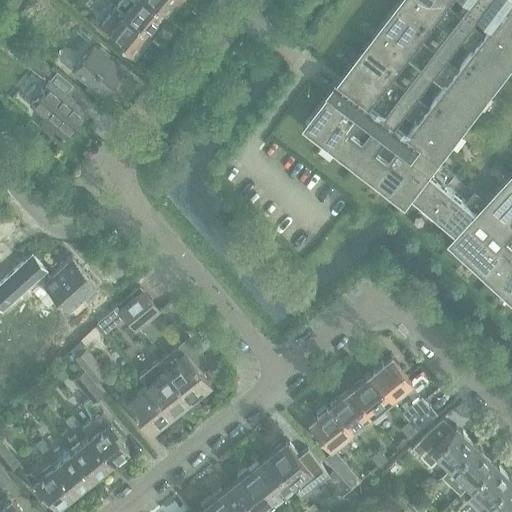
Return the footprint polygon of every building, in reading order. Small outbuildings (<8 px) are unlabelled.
[(167,13),(150,0),(120,0),(117,5),(151,33),(167,13)] [(177,0),(150,0),(167,13),(177,0)] [(511,0),(403,0),(399,6),(326,101),(323,105),(307,125),(399,196),(403,199),(408,194),(458,235),(453,240),(511,294),(511,0)] [(134,54),(151,33),(117,5),(100,26),(111,35),(109,38),(118,45),(120,43),(134,54)] [(77,51),(86,40),(79,34),(69,45),(77,51)] [(16,39),(8,49),(42,77),(50,67),(16,39)] [(84,87),(97,98),(119,71),(91,48),(74,69),(88,81),(84,87)] [(56,130),(65,138),(86,112),(49,82),(30,104),(45,116),(38,125),(51,136),(56,130)] [(31,254),(0,281),(0,306),(2,309),(30,283),(37,277),(46,269),(31,254)] [(42,281),(37,277),(30,283),(41,296),(49,289),(68,311),(98,284),(72,254),(42,281)] [(127,321),(152,300),(144,290),(120,309),(117,305),(98,324),(105,332),(124,317),(127,321)] [(152,300),(127,321),(135,331),(160,311),(152,300)] [(210,382),(196,364),(206,356),(189,335),(158,359),(166,369),(190,399),(210,382)] [(203,352),(213,344),(208,338),(198,346),(203,352)] [(95,380),(106,372),(80,341),(71,350),(75,356),(85,368),(95,380)] [(370,372),(390,397),(397,405),(409,395),(403,387),(411,380),(391,355),(370,372)] [(190,399),(166,369),(158,359),(139,375),(143,381),(146,384),(170,414),(190,399)] [(94,382),(95,380),(85,368),(74,377),(91,397),(84,402),(92,417),(97,424),(87,433),(98,446),(100,445),(113,461),(128,448),(121,438),(124,435),(103,409),(102,410),(94,401),(103,393),(94,382)] [(370,414),(390,397),(370,372),(350,388),(370,414)] [(170,414),(146,384),(143,381),(136,386),(139,390),(126,401),(150,431),(170,414)] [(350,430),(370,414),(350,388),(329,404),(350,430)] [(330,446),(350,430),(329,404),(309,420),(330,446)] [(409,420),(417,430),(438,414),(430,404),(409,420)] [(74,428),(80,423),(72,414),(66,418),(74,428)] [(408,437),(417,430),(409,420),(400,426),(408,437)] [(449,467),(473,442),(456,425),(435,446),(431,442),(418,455),(430,466),(439,457),(449,467)] [(93,477),(113,461),(100,445),(98,446),(87,433),(69,447),(93,477)] [(0,438),(0,459),(8,470),(19,462),(0,438)] [(42,438),(35,443),(43,453),(50,448),(42,438)] [(308,447),(298,455),(295,451),(297,450),(289,441),(288,442),(285,439),(267,454),(293,487),(301,496),(324,477),(339,496),(351,487),(333,468),(328,472),(308,447)] [(467,484),(491,459),(473,442),(449,467),(467,484)] [(73,493),(93,477),(69,447),(50,462),(61,476),(60,477),(73,493)] [(387,458),(379,448),(371,455),(378,465),(387,458)] [(324,457),(333,468),(351,487),(361,479),(334,449),(324,457)] [(285,493),(293,487),(267,454),(259,460),(257,457),(246,466),(274,500),(284,492),(285,493)] [(486,503),(510,477),(491,459),(467,484),(475,492),(468,499),(479,510),(486,503)] [(57,506),(73,493),(60,477),(61,476),(50,462),(40,470),(35,464),(25,473),(46,499),(49,496),(57,506)] [(0,485),(9,478),(0,466),(0,485)] [(265,508),(274,500),(246,466),(237,473),(239,476),(231,482),(254,511),(261,511),(266,509),(265,508)] [(511,511),(511,479),(510,477),(486,503),(493,509),(489,511),(511,511)] [(254,511),(231,482),(223,488),(221,486),(210,495),(224,511),(254,511)] [(0,501),(0,511),(21,511),(8,495),(0,501)] [(194,511),(224,511),(210,495),(202,501),(204,504),(194,511)] [(419,511),(420,511),(429,503),(421,496),(412,505),(419,511)] [(309,506),(313,511),(319,511),(320,511),(313,502),(309,506)]
